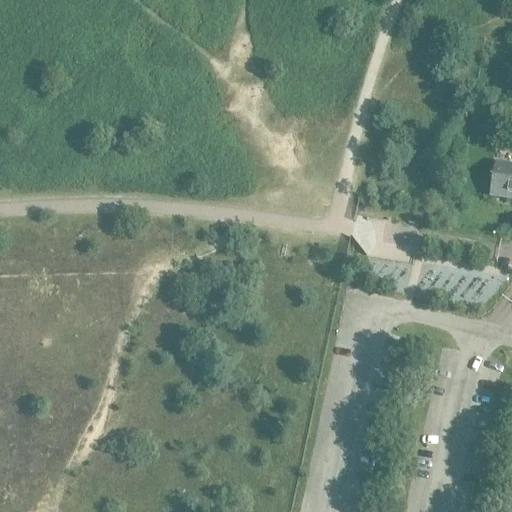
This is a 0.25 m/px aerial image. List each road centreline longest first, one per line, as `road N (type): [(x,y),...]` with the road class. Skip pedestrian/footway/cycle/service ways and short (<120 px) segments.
road 1 (track): [(334,227),(203,211),(0,209)]
road 2 (track): [(334,227),(396,0)]
road 3 (track): [(511,255),(334,227)]
